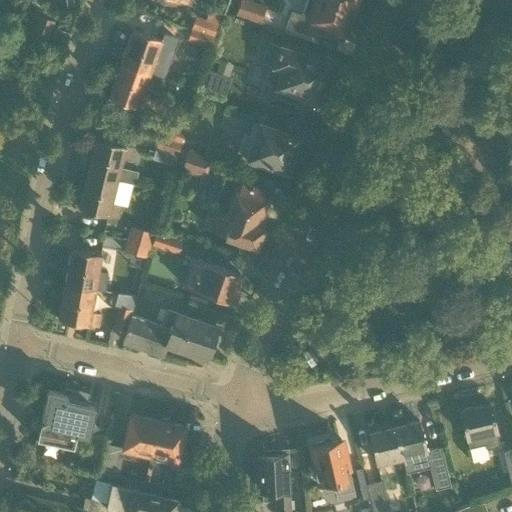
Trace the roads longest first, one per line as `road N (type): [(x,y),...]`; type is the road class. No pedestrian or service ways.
road 1 (residential): [(235,406),(260,330),(408,0)]
road 2 (residential): [(14,350),(54,127),(104,0)]
road 3 (residential): [(235,406),(319,414),(511,362)]
road 4 (residential): [(14,350),(235,406)]
